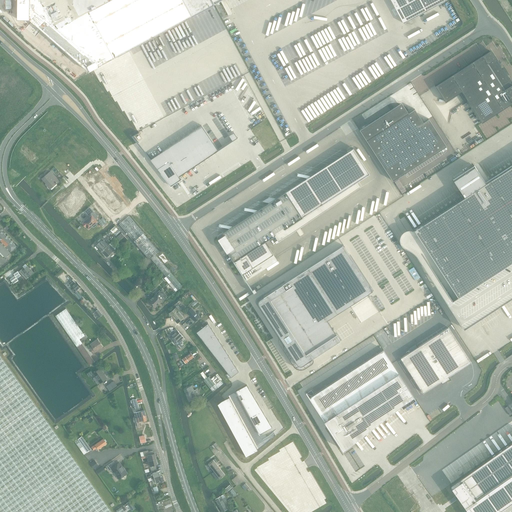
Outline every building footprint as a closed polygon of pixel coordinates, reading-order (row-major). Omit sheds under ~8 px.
[(6,0),(6,4),(14,4),(20,9),(20,20),(26,20),(28,17),(91,72),(214,6),(210,0),(6,0)] [(390,0),(403,23),(446,0),(390,0)] [(511,85),(489,50),(435,86),(445,102),(461,91),(462,92),(459,94),(465,102),(467,100),(482,123),(511,102),(511,85)] [(361,128),(359,130),(392,181),(446,146),(428,119),(423,122),(414,109),(408,113),(405,108),(405,109),(403,107),(403,106),(402,105),(401,105),(400,105),(398,105),(397,106),(398,106),(395,108),(394,107),(393,107),(394,108),(362,129),(361,128)] [(218,150),(201,125),(151,159),(150,160),(161,173),(160,174),(171,187),(178,182),(178,181),(180,180),(181,180),(181,179),(179,177),(218,150)] [(233,132),(228,135),(232,140),(232,141),(237,138),(233,132)] [(161,144),(171,145),(172,136),(162,135),(161,144)] [(222,233),(217,236),(246,280),(247,280),(277,261),(264,242),(369,174),(353,148),(347,152),(354,153),(353,158),(349,157),(348,161),(344,160),(343,164),(339,163),(338,168),(326,166),(325,170),(321,169),(320,173),(316,172),(315,176),(311,175),(310,180),(306,179),(305,183),(301,182),(300,186),(296,185),(295,189),(291,188),(290,193),(286,192),(285,196),(280,195),(280,199),(269,197),(262,201),(268,203),(267,207),(263,206),(262,211),(258,210),(257,214),(253,213),(252,217),(248,217),(247,221),(243,220),(242,224),(238,224),(238,228),(233,227),(233,231),(228,231),(228,235),(222,233)] [(54,163),(76,191),(91,178),(69,151),(54,163)] [(413,229),(412,229),(413,231),(419,239),(420,241),(425,249),(426,250),(432,259),(432,260),(438,269),(439,270),(444,278),(445,279),(450,287),(451,288),(456,297),(457,297),(452,300),(468,325),(511,296),(511,165),(489,180),(478,163),(474,166),(473,164),(472,165),(473,166),(453,180),(464,197),(413,229)] [(50,171),(42,178),(46,183),(45,184),(49,189),(50,189),(57,183),(56,183),(58,181),(55,177),(50,171)] [(83,223),(82,224),(85,227),(86,226),(88,229),(92,226),(93,228),(97,225),(95,223),(97,221),(95,219),(98,217),(91,210),(87,214),(89,217),(83,222),(83,223)] [(129,215),(119,224),(149,260),(150,259),(150,258),(166,276),(164,278),(175,292),(179,289),(182,286),(155,254),(159,251),(148,239),(129,215)] [(102,217),(98,222),(102,226),(107,222),(102,217)] [(119,235),(117,237),(119,240),(124,245),(128,241),(121,233),(119,235)] [(0,242),(0,252),(5,258),(10,253),(9,252),(16,246),(7,237),(0,242)] [(101,241),(96,245),(101,251),(108,245),(103,240),(102,242),(101,241)] [(108,245),(101,251),(107,257),(114,250),(114,249),(117,246),(112,241),(111,243),(109,244),(108,245)] [(258,301),(258,302),(258,303),(258,304),(279,336),(284,344),(283,346),(283,347),(283,348),(283,349),(284,351),(284,352),(293,365),(294,366),(295,367),(296,368),(297,369),(298,369),(300,369),(301,369),(302,369),(304,368),(305,368),(311,363),(312,363),(313,362),(313,361),(313,360),(313,359),(312,358),(340,340),(327,320),(350,305),(372,291),(369,285),(368,285),(342,245),(263,296),(260,298),(259,299),(258,300),(258,301)] [(24,268),(20,272),(27,279),(29,277),(34,273),(28,266),(28,267),(25,264),(24,265),(22,266),(24,268)] [(15,275),(10,279),(13,284),(18,280),(17,278),(21,275),(17,271),(14,274),(15,275)] [(263,285),(281,275),(279,272),(273,275),(272,275),(264,279),(263,277),(259,279),(263,285)] [(68,284),(66,285),(74,294),(77,292),(76,291),(80,287),(76,282),(76,283),(72,279),(68,283),(68,284)] [(189,291),(198,301),(202,297),(194,287),(189,291)] [(149,301),(148,302),(154,308),(165,297),(167,296),(161,290),(160,292),(159,291),(153,297),(149,301)] [(175,308),(169,313),(175,320),(174,321),(177,324),(178,323),(184,318),(178,312),(180,311),(181,310),(178,305),(176,306),(175,308)] [(191,308),(186,312),(194,321),(199,317),(191,308)] [(65,309),(55,316),(78,348),(89,364),(94,361),(91,356),(86,348),(79,339),(84,336),(65,309)] [(98,309),(94,312),(98,318),(99,317),(100,317),(102,315),(98,309)] [(208,323),(196,332),(200,338),(211,329),(208,323)] [(171,333),(167,336),(169,338),(172,341),(180,334),(175,329),(173,330),(172,329),(171,327),(170,327),(168,328),(170,330),(172,332),(171,333)] [(449,327),(401,358),(423,392),(441,381),(443,383),(450,378),(449,376),(471,361),(449,327)] [(211,329),(200,338),(204,343),(215,334),(211,329)] [(180,334),(172,341),(175,345),(175,344),(177,346),(177,345),(178,345),(181,349),(185,345),(183,343),(184,343),(182,341),(185,339),(180,334)] [(215,334),(204,343),(208,348),(218,340),(215,334)] [(91,347),(89,348),(90,348),(93,353),(100,348),(102,347),(97,339),(89,344),(91,347)] [(218,340),(208,348),(212,353),(222,345),(218,340)] [(222,345),(212,353),(216,358),(225,351),(222,345)] [(306,392),(309,397),(332,434),(343,450),(352,442),(401,405),(413,396),(415,399),(413,396),(383,350),(383,349),(309,397),(306,392)] [(225,351),(216,358),(220,363),(229,356),(225,351)] [(191,353),(185,357),(188,361),(194,357),(191,353)] [(0,511),(110,511),(111,511),(55,433),(0,356),(0,511)] [(229,356),(220,363),(224,368),(232,362),(229,356)] [(232,362),(224,368),(231,377),(238,371),(232,362)] [(100,369),(93,374),(100,383),(107,378),(100,369)] [(211,379),(217,387),(218,388),(223,383),(222,383),(221,381),(222,380),(218,374),(217,373),(216,375),(211,379)] [(205,379),(204,380),(212,391),(217,387),(211,379),(209,376),(207,377),(205,379)] [(113,381),(106,386),(109,390),(116,385),(113,381)] [(192,385),(184,388),(186,394),(189,400),(197,397),(200,396),(198,393),(197,389),(194,391),(194,390),(192,385)] [(246,385),(236,390),(238,395),(240,394),(242,398),(241,399),(259,433),(260,433),(260,434),(263,433),(262,432),(272,427),(246,385)] [(221,401),(217,404),(246,456),(258,450),(229,397),(221,401)] [(137,417),(135,418),(136,420),(137,422),(138,427),(141,426),(140,422),(141,421),(146,420),(145,416),(137,417)] [(82,436),(74,441),(77,445),(80,442),(87,452),(91,449),(82,436)] [(104,438),(92,447),(94,449),(95,448),(96,450),(98,449),(99,449),(107,443),(104,438)] [(450,485),(450,486),(468,511),(511,511),(511,441),(464,475),(451,484),(450,484),(450,485)] [(434,448),(427,454),(429,456),(436,450),(434,448)] [(140,452),(140,453),(141,459),(142,459),(148,458),(148,460),(147,460),(147,461),(157,459),(155,453),(153,454),(152,452),(151,452),(149,453),(148,450),(144,451),(140,452)] [(157,459),(147,461),(148,463),(149,462),(150,466),(151,466),(152,471),(156,470),(157,470),(155,465),(158,464),(157,459)] [(94,460),(90,463),(94,469),(98,466),(94,460)] [(213,460),(208,464),(214,471),(219,467),(213,460)] [(113,461),(106,466),(109,470),(113,471),(119,479),(121,477),(122,477),(124,476),(124,475),(127,473),(124,469),(123,470),(118,463),(116,465),(113,461)] [(103,466),(96,471),(99,475),(105,470),(103,466)] [(219,467),(214,471),(220,479),(225,474),(219,467)] [(147,477),(147,479),(148,479),(148,480),(162,475),(160,470),(157,472),(152,473),(149,474),(150,475),(150,476),(147,477)] [(162,475),(148,480),(149,482),(150,481),(152,480),(153,483),(156,482),(156,483),(159,482),(164,480),(162,475)] [(141,483),(141,482),(140,480),(140,479),(139,478),(138,477),(137,477),(135,476),(133,476),(132,477),(131,477),(130,478),(129,479),(128,480),(128,482),(128,483),(128,484),(128,485),(129,486),(130,487),(130,488),(131,489),(133,489),(134,489),(135,489),(136,489),(137,489),(139,488),(139,487),(140,486),(141,484),(141,483)] [(291,511),(310,511),(327,503),(326,501),(326,497),(321,487),(314,491),(314,490),(311,485),(312,494),(311,495),(308,495),(308,499),(302,499),(301,500),(302,504),(299,505),(297,505),(298,507),(298,506),(300,510),(290,511),(291,511)] [(233,488),(228,492),(232,497),(237,493),(233,488)] [(223,495),(215,499),(219,505),(226,501),(223,495)] [(129,501),(126,503),(132,511),(135,508),(132,503),(131,503),(129,501)] [(226,501),(219,505),(222,511),(227,509),(225,505),(228,504),(226,501)]
